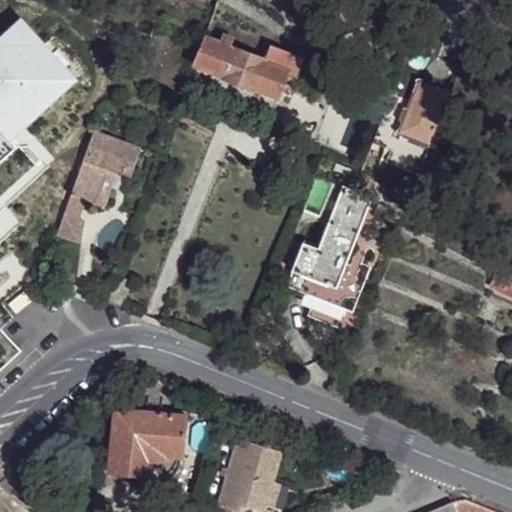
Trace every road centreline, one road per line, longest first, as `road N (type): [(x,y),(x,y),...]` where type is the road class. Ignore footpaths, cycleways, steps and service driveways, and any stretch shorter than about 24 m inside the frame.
road 1 (tertiary): [(0,446),(92,360),(151,346),(463,470)]
road 2 (unknown): [(123,347),(38,294),(8,215)]
